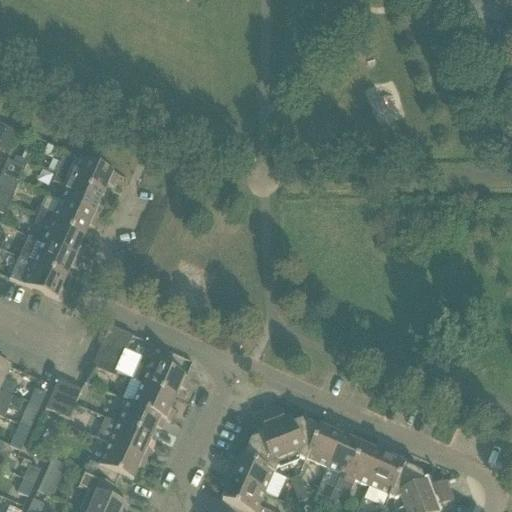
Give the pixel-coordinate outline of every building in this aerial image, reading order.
[(0,146),(0,154),(9,158),(19,135),(7,130),(0,146)] [(55,177),(102,198),(107,187),(112,189),(117,178),(79,161),(72,176),(59,170),(55,177)] [(60,204),(98,221),(102,211),(97,209),(102,198),(55,177),(52,184),(66,190),(60,204)] [(0,202),(9,207),(14,195),(0,188),(0,202)] [(0,216),(4,219),(9,207),(0,202),(0,216)] [(37,219),(84,239),(88,228),(94,231),(98,221),(60,204),(54,218),(40,212),(37,219)] [(42,246),(80,263),(84,253),(79,250),(84,239),(37,219),(34,226),(48,232),(42,246)] [(19,260),(65,281),(70,270),(75,272),(80,263),(42,246),(36,259),(22,253),(19,260)] [(23,288),(61,305),(66,294),(60,292),(65,281),(19,260),(16,268),(29,273),(23,288)] [(108,330),(102,344),(126,354),(132,340),(109,330),(108,330)] [(97,356),(120,367),(126,354),(102,344),(97,356)] [(91,369),(114,380),(120,367),(97,356),(91,369)] [(141,361),(132,382),(141,387),(174,401),(179,390),(184,393),(189,382),(151,365),(141,361)] [(0,389),(9,370),(0,366),(0,389)] [(45,412),(56,417),(69,388),(58,383),(50,401),(45,412)] [(164,423),(169,426),(174,414),(169,412),(174,401),(141,387),(132,406),(132,408),(165,422),(164,423)] [(56,417),(68,422),(72,411),(80,393),(69,388),(56,417)] [(29,406),(39,410),(45,396),(44,396),(35,392),(29,406)] [(117,426),(150,441),(155,430),(160,432),(164,423),(165,422),(132,408),(132,406),(127,404),(117,426)] [(19,428),(29,432),(39,410),(29,406),(19,428)] [(268,415),(288,466),(298,462),(292,427),(291,426),(285,429),(278,411),(268,415)] [(258,440),(277,470),(288,466),(268,415),(258,418),(265,436),(258,439),(258,440)] [(104,420),(95,441),(108,447),(146,464),(151,454),(146,451),(150,441),(117,426),(104,420)] [(298,462),(304,464),(319,430),(318,429),(317,431),(301,424),(292,427),(298,462)] [(9,449),(20,453),(29,432),(19,428),(9,449)] [(306,463),(326,472),(343,434),(333,429),(330,434),(319,430),(304,464),(305,465),(306,463)] [(329,502),(336,505),(340,494),(341,495),(361,448),(350,443),(352,438),(343,434),(326,472),(340,478),(329,502)] [(273,476),(275,477),(277,470),(258,440),(250,444),(242,460),(242,461),(273,474),(273,476)] [(84,476),(114,489),(119,478),(132,483),(137,471),(142,474),(146,464),(108,447),(99,468),(89,464),(84,476)] [(339,500),(346,503),(348,498),(354,484),(368,490),(385,452),(375,448),(372,453),(361,448),(341,495),(339,500)] [(387,501),(388,502),(403,467),(392,462),(395,456),(385,452),(368,490),(387,499),(387,501)] [(225,479),(264,496),(273,476),(273,474),(242,461),(242,460),(240,459),(235,471),(230,469),(225,479)] [(47,466),(38,494),(52,499),(62,471),(47,466)] [(388,502),(393,504),(423,485),(420,476),(403,469),(404,467),(403,467),(388,502)] [(22,482),(33,487),(40,473),(29,468),(22,482)] [(84,476),(77,490),(87,494),(78,511),(123,511),(125,508),(110,501),(115,490),(114,489),(84,476)] [(221,503),(241,511),(263,511),(257,510),(264,496),(225,479),(221,489),(227,491),(221,503)] [(289,482),(294,494),(302,490),(298,479),(289,482)] [(17,495),(28,500),(33,487),(22,482),(17,495)] [(393,504),(396,511),(403,511),(449,494),(445,484),(427,491),(424,484),(423,485),(393,504)] [(294,494),(299,505),(307,502),(302,490),(294,494)] [(403,511),(434,511),(435,511),(452,504),(449,494),(403,511)] [(27,511),(41,511),(44,507),(32,502),(27,511)]
